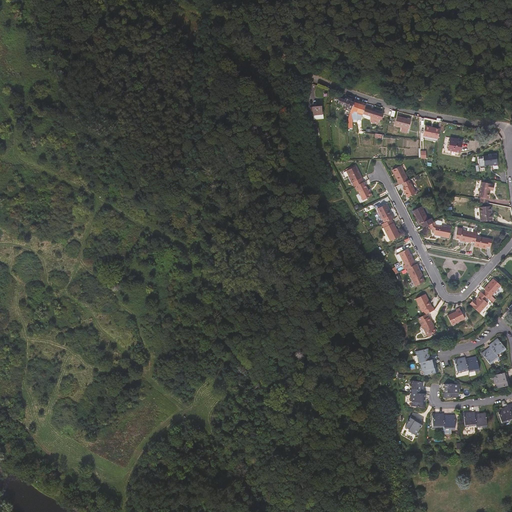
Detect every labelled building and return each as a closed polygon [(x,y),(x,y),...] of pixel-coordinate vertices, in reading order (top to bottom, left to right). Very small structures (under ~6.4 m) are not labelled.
[(351,110),(354,102),(343,98),(342,99),(340,98),(338,104),(347,108),(347,109),(351,110)] [(356,112),(359,104),(354,102),(351,110),(348,115),(349,120),(349,121),(352,121),(353,111),(356,112)] [(363,114),(365,107),(359,104),(356,112),(357,121),(362,121),(362,114),(363,114)] [(371,117),(372,111),(371,111),(373,108),(366,105),(365,107),(363,114),(371,117)] [(322,115),(321,106),(313,107),(313,115),(319,115),(319,119),(324,119),(323,115),(322,115)] [(381,120),(382,115),(372,111),(371,117),(381,120)] [(408,129),(410,120),(398,117),(396,126),(408,129)] [(464,126),(442,122),(441,127),(451,129),(452,128),(463,130),(464,126)] [(438,139),(440,129),(426,126),(424,136),(438,139)] [(459,156),(461,143),(457,142),(457,139),(446,137),(443,153),(459,156)] [(479,165),(498,164),(498,154),(479,155),(479,165)] [(364,182),(357,166),(347,171),(355,186),(357,185),(364,182)] [(406,178),(401,166),(392,170),(399,185),(401,184),(406,181),(405,178),(406,178)] [(415,194),(408,180),(406,181),(401,184),(405,192),(403,192),(406,198),(415,194)] [(369,191),(365,182),(364,182),(357,185),(364,200),(374,195),(371,190),(369,191)] [(489,193),(489,190),(493,191),(494,186),(491,185),(491,184),(481,182),(478,197),(481,197),(480,202),(487,203),(489,193)] [(391,216),(386,205),(377,209),(382,220),(391,216)] [(492,220),(491,207),(480,208),(481,221),(492,220)] [(427,221),(421,208),(412,212),(418,225),(427,221)] [(381,225),(383,229),(381,230),(384,236),(383,237),(385,242),(387,242),(389,241),(389,242),(398,237),(391,221),(381,225)] [(449,239),(451,228),(436,225),(434,236),(449,239)] [(476,237),(477,232),(473,231),(472,232),(462,230),(462,229),(457,228),(455,238),(460,239),(460,240),(471,242),(471,241),(475,242),(476,237)] [(490,246),(492,240),(476,237),(475,242),(474,247),(486,249),(487,245),(490,246)] [(417,264),(409,249),(398,255),(398,256),(400,261),(404,259),(407,265),(405,266),(407,269),(415,265),(417,264)] [(420,276),(415,265),(407,269),(405,270),(413,288),(420,284),(417,277),(420,276)] [(488,300),(500,286),(493,279),(484,289),(485,291),(482,294),(487,299),(488,300)] [(477,301),(475,302),(473,300),(470,305),(472,306),(472,307),(479,314),(488,304),(484,301),(487,299),(482,294),(480,293),(478,296),(479,297),(476,300),(477,301)] [(430,309),(424,296),(415,300),(421,313),(420,313),(422,317),(427,315),(432,312),(430,308),(430,309)] [(465,320),(459,309),(455,311),(456,312),(447,317),(451,326),(465,320)] [(436,334),(435,333),(436,332),(430,318),(429,318),(427,315),(422,317),(418,319),(426,337),(428,336),(429,338),(436,334)] [(497,355),(502,351),(503,352),(507,349),(497,339),(494,341),(495,342),(493,344),(492,343),(489,345),(490,347),(487,349),(488,350),(485,352),(485,351),(481,354),(491,364),(494,362),(493,361),(498,356),(497,355)] [(428,357),(427,353),(428,353),(427,349),(415,352),(415,356),(418,355),(419,362),(421,362),(423,371),(424,371),(425,375),(437,372),(436,367),(433,368),(432,364),(435,363),(434,359),(431,360),(430,356),(428,357)] [(479,370),(476,357),(472,358),(469,359),(469,358),(465,359),(465,357),(461,358),(461,360),(458,360),(458,359),(454,360),(457,374),(462,373),(461,371),(468,370),(468,371),(475,370),(475,371),(479,370)] [(505,381),(504,377),(506,376),(505,373),(493,376),(494,384),(496,383),(497,388),(510,385),(508,381),(505,381)] [(420,390),(420,386),(421,386),(421,382),(409,381),(409,385),(410,385),(410,393),(411,393),(422,394),(422,390),(420,390)] [(459,393),(459,384),(445,385),(445,389),(448,389),(449,393),(445,393),(445,398),(458,398),(458,393),(459,393)] [(424,398),(425,394),(422,394),(411,393),(410,401),(412,401),(411,406),(424,407),(424,403),(421,402),(421,398),(424,398)] [(511,417),(508,407),(504,408),(505,410),(502,410),(498,411),(502,424),(506,422),(506,421),(511,419),(511,417)] [(476,425),(475,414),(475,412),(471,413),(471,414),(467,414),(464,414),(465,428),(469,427),(469,425),(476,425)] [(487,427),(486,413),(482,413),(482,415),(479,415),(478,413),(475,414),(476,425),(476,426),(482,426),(483,427),(487,427)] [(444,427),(444,416),(444,414),(440,414),(440,415),(436,416),(436,415),(433,415),(432,428),(437,429),(437,427),(444,427)] [(455,429),(455,416),(451,416),(451,417),(447,417),(447,415),(444,416),(444,427),(444,428),(451,428),(451,429),(455,429)] [(416,436),(422,423),(419,421),(418,424),(414,422),(415,419),(411,417),(405,428),(409,430),(408,431),(416,436)]
